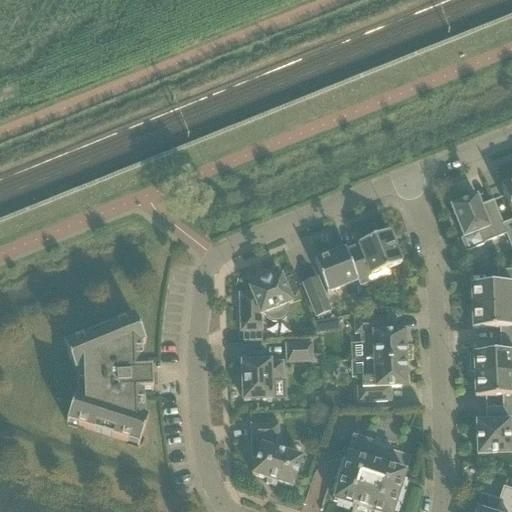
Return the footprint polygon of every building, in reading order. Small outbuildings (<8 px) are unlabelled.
[(511,183),(500,188),(511,216),(511,221),(502,225),(505,235),(511,249),(511,248),(511,183)] [(484,244),(505,235),(502,225),(493,202),(480,207),(476,198),(450,208),(463,239),(460,240),(465,253),(485,245),(484,244)] [(359,249),(346,254),(345,254),(356,283),(357,282),(359,288),(390,276),(387,270),(401,265),(388,233),(374,238),(373,235),(359,240),(361,244),(357,245),(359,249)] [(345,254),(346,254),(344,250),(330,256),(329,253),(316,258),(317,261),(313,263),(326,295),(356,283),(345,254)] [(470,286),(471,308),(511,306),(511,285),(511,284),(511,271),(497,272),(497,285),(470,286)] [(250,295),(239,295),(240,333),(246,333),(246,344),(262,343),(261,332),(261,317),(264,315),(267,320),(271,322),(276,323),(285,320),(287,315),(288,311),(287,306),(288,306),(292,304),(281,277),(269,281),(259,284),(260,285),(248,290),(250,295)] [(330,313),(316,279),(302,284),(316,319),(330,313)] [(511,306),(471,308),(472,330),(499,329),(499,342),(511,341),(511,306)] [(145,345),(137,325),(134,317),(63,346),(74,373),(76,373),(77,396),(75,395),(66,424),(138,447),(148,419),(144,417),(143,393),(152,392),(152,370),(142,371),(141,346),(145,345)] [(319,333),(340,329),(339,319),(317,322),(319,333)] [(365,345),(365,362),(405,360),(404,332),(388,333),(387,319),(354,320),(354,336),(359,335),(360,345),(365,345)] [(511,341),(499,342),(500,353),(473,354),(473,358),(470,358),(470,373),(474,373),(474,376),(511,374),(511,341)] [(286,364),(311,363),(311,345),(286,346),(286,364)] [(406,388),(405,360),(365,362),(366,379),(361,379),(362,389),(356,389),(357,404),(391,403),(390,389),(406,388)] [(270,363),(261,363),(241,364),(242,402),(271,401),(270,381),(282,381),(282,364),(270,364),(270,363)] [(511,374),(474,376),(475,399),(501,398),(502,409),(511,408),(511,374)] [(511,434),(511,408),(502,409),(485,410),(486,423),(475,424),(477,457),(510,456),(509,435),(511,434)] [(275,488),(276,484),(292,489),(301,459),(276,451),(276,440),(279,440),(278,425),(251,426),(250,425),(249,425),(251,462),(252,462),(252,460),(256,461),(251,476),(267,481),(266,485),(275,488)] [(392,511),(405,475),(386,469),(389,461),(379,457),(369,454),(366,462),(348,456),(333,502),(353,508),(353,510),(360,511),(392,511)] [(511,511),(511,491),(503,489),(495,511),(480,511),(477,511),(476,511),(511,511)]
